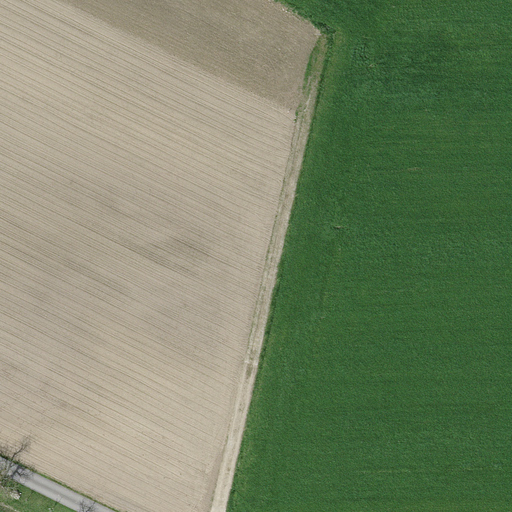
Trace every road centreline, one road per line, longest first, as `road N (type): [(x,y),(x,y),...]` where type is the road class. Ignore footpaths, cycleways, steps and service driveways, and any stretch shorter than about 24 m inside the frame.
road 1 (track): [(235,511),(327,78)]
road 2 (unclassified): [(131,511),(0,452)]
